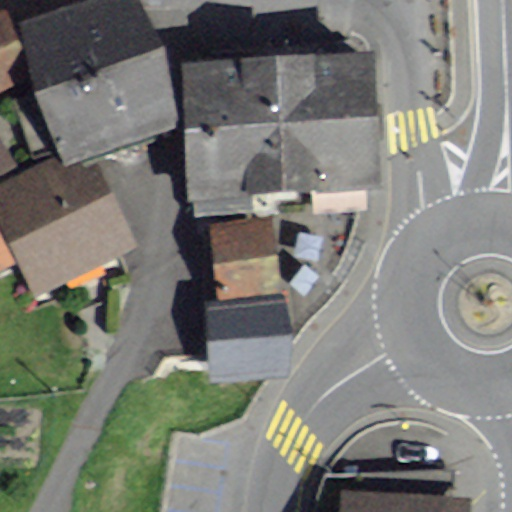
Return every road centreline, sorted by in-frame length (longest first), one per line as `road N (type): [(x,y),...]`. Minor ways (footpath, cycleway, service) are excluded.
road 1 (residential): [(437,236),(398,0)]
road 2 (unclassified): [(274,511),(288,458),(316,405),(408,347)]
road 3 (secondary): [(437,236),(417,255),(399,293),(408,347)]
road 4 (secondary): [(408,347),(448,386),(476,394),(511,389)]
